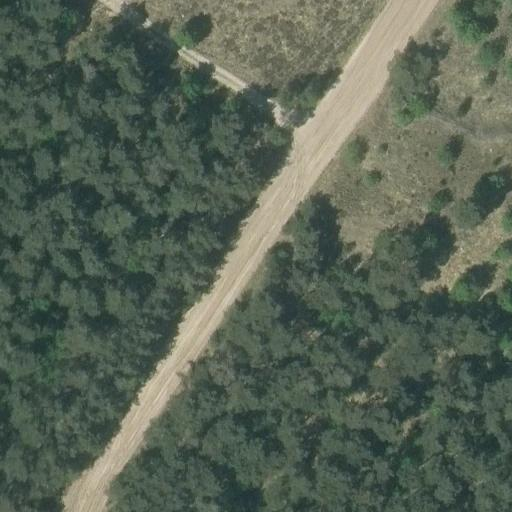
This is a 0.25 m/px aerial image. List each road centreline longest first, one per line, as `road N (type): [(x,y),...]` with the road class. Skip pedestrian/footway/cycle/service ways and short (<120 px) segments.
road 1 (track): [(416,0),(89,483),(77,511)]
road 2 (track): [(110,0),(320,142)]
